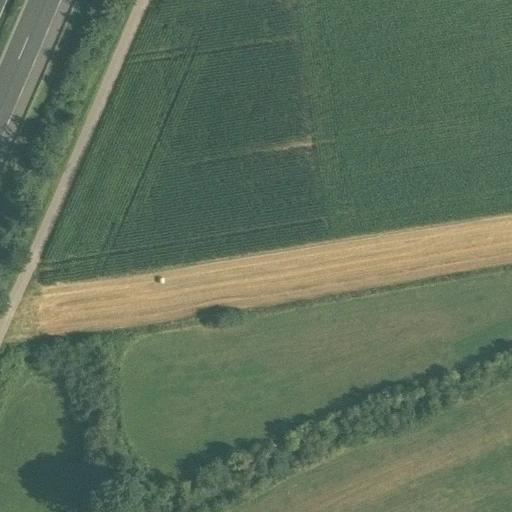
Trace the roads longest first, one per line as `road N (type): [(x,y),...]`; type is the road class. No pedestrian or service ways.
road 1 (track): [(0,347),(152,0)]
road 2 (motorway): [(0,118),(51,0)]
